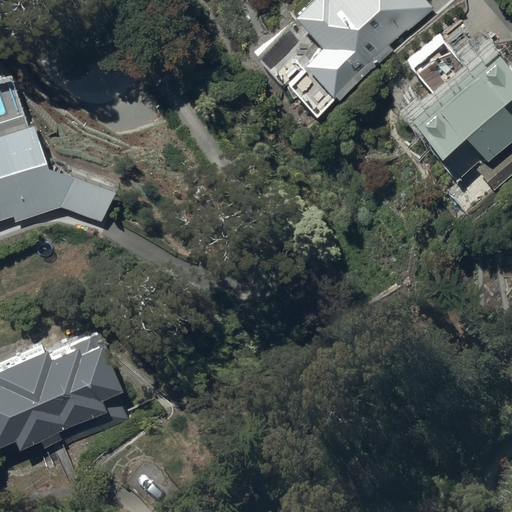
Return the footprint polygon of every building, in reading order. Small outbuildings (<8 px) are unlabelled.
[(257,46),(279,76),(289,68),(314,101),(392,42),(387,36),(404,19),(407,22),(429,0),(296,0),(319,30),(305,40),(290,22),(257,46)] [(432,77),(410,98),(459,163),(511,117),(511,47),(491,29),(466,51),(439,21),(408,50),(432,77)] [(0,206),(13,202),(16,211),(61,195),(96,207),(109,171),(44,150),(31,110),(0,120),(0,206)] [(511,129),(474,157),(493,181),(511,166),(511,129)] [(65,442),(130,414),(112,372),(121,368),(98,316),(76,326),(73,321),(47,332),(42,321),(0,339),(0,421),(11,416),(16,427),(37,418),(41,428),(56,422),(65,442)]
